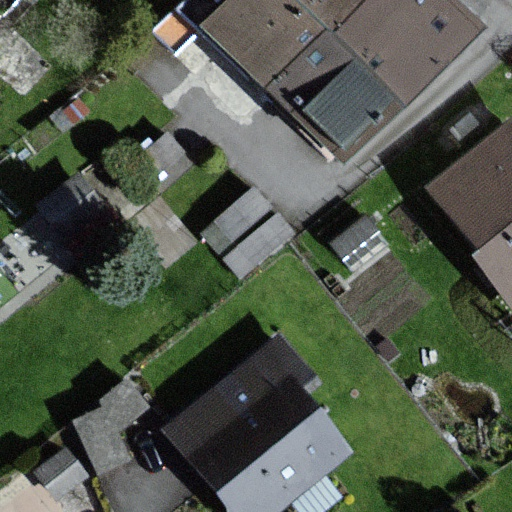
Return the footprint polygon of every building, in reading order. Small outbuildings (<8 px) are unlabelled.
[(411,94),(341,25),(315,0),(239,0),(218,21),(352,154),(411,94)] [(365,0),(315,0),(341,25),(365,0)] [(411,94),(479,26),(452,0),(365,0),(341,25),(411,94)] [(511,290),(511,124),(440,180),(492,247),(483,254),(511,290)] [(315,373),(287,338),(178,427),(247,511),(270,511),(350,447),(299,385),(315,373)] [(131,378),(72,408),(99,462),(129,446),(112,413),(142,398),(131,378)]
